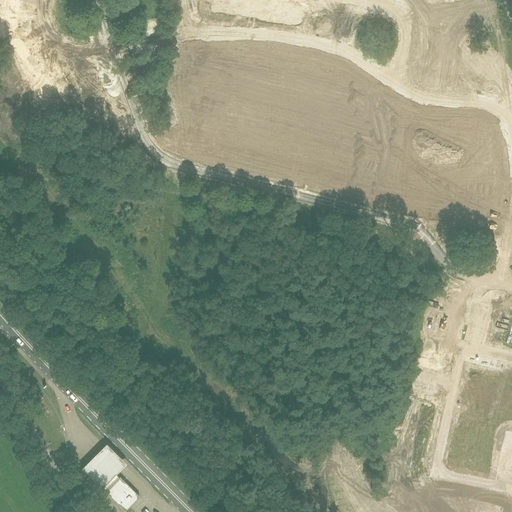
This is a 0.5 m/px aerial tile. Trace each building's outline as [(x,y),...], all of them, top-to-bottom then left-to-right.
[(419,0),(415,2),(422,16),(433,10),(435,14),(446,9),(441,0),(419,0)] [(429,41),(419,41),(420,49),(421,49),(422,56),(430,56),(430,57),(438,57),(438,55),(447,54),(446,40),(448,40),(447,29),(428,31),(429,41)] [(210,44),(204,67),(219,71),(217,80),(226,82),(231,63),(222,60),(226,48),(210,44)] [(240,64),(238,71),(240,71),(239,74),(250,76),(249,80),(262,84),(267,65),(259,63),(262,51),(253,48),(253,50),(246,49),(242,65),(240,64)] [(270,63),(266,79),(285,84),(292,56),(280,53),(277,65),(270,63)] [(292,56),(285,84),(297,87),(296,92),(303,94),(309,73),(302,71),(305,59),(304,59),(304,57),(297,55),(296,57),(292,56)] [(310,75),(305,94),(315,97),(317,89),(330,92),(332,85),(330,84),(334,65),(320,61),(316,77),(310,75)] [(340,86),(339,93),(340,93),(339,96),(351,99),(349,107),(359,109),(363,92),(356,90),(360,76),(346,72),(342,87),(340,86)] [(365,94),(360,114),(375,118),(375,115),(387,118),(393,97),(380,94),(379,99),(375,98),(376,97),(365,94)] [(398,115),(393,134),(403,137),(405,131),(417,134),(423,111),(410,108),(408,117),(398,115)] [(423,111),(417,134),(447,142),(445,129),(433,126),(436,114),(423,111)] [(464,122),(461,136),(463,144),(479,141),(481,131),(488,132),(488,127),(490,127),(492,118),(468,114),(467,122),(464,122)] [(195,129),(192,141),(195,142),(193,147),(199,149),(199,151),(206,153),(207,151),(213,152),(214,147),(221,149),(225,130),(213,127),(211,133),(195,129)] [(231,134),(225,158),(236,161),(237,159),(244,161),(247,152),(253,154),(256,142),(242,139),(242,137),(231,134)] [(259,154),(257,162),(259,162),(258,168),(273,172),(277,158),(283,159),(287,145),(273,141),(271,149),(263,147),(261,155),(259,154)] [(478,143),(476,168),(498,170),(499,162),(500,149),(490,148),(490,141),(478,143)] [(293,163),(290,176),(296,177),(295,178),(304,180),(308,167),(315,169),(320,150),(308,147),(307,153),(296,151),(295,153),(293,153),(290,162),(293,163)] [(325,161),(319,184),(334,188),(337,178),(339,179),(340,177),(344,178),(348,164),(340,162),(339,165),(325,161)] [(359,168),(352,193),(367,197),(371,181),(379,183),(384,163),(375,161),(373,171),(359,168)] [(475,185),(473,193),(487,197),(489,187),(499,188),(501,175),(498,175),(498,170),(476,168),(480,168),(478,186),(475,185)] [(388,180),(383,199),(392,201),(392,203),(399,205),(400,203),(403,204),(408,186),(414,188),(418,171),(407,169),(403,184),(388,180)] [(418,185),(414,199),(421,200),(418,210),(432,213),(438,190),(418,185)] [(448,187),(446,196),(467,201),(463,214),(471,216),(470,223),(491,229),(494,217),(486,215),(488,208),(484,207),(486,197),(473,193),(448,187)] [(440,294),(436,310),(460,316),(463,305),(452,302),(453,297),(440,294)] [(436,310),(436,311),(438,311),(436,320),(458,326),(460,316),(436,310)] [(493,318),(492,323),(497,325),(493,341),(505,344),(510,322),(493,318)] [(436,320),(434,330),(456,335),(458,326),(436,320)] [(434,330),(431,339),(453,344),(456,335),(434,330)] [(431,339),(427,356),(443,360),(444,356),(450,357),(453,344),(431,339)] [(466,388),(465,393),(487,399),(492,377),(478,373),(476,383),(467,380),(465,388),(466,388)] [(462,398),(460,406),(470,408),(469,411),(475,412),(474,418),(488,421),(490,412),(484,411),(487,399),(465,393),(463,399),(462,398)] [(404,435),(402,447),(424,452),(425,447),(427,447),(428,440),(416,437),(418,428),(405,425),(402,435),(404,435)] [(452,434),(448,454),(460,456),(464,436),(452,434)] [(464,436),(460,456),(471,459),(475,439),(464,436)] [(126,460),(105,439),(97,448),(81,465),(101,485),(119,467),(126,460)] [(475,439),(471,459),(482,461),(486,441),(475,439)] [(486,441),(482,461),(494,463),(498,443),(486,441)] [(397,459),(395,468),(409,471),(411,462),(423,465),(424,458),(423,457),(424,452),(402,447),(399,459),(397,459)] [(124,510),(139,496),(120,477),(105,491),(124,510)] [(421,499),(418,511),(438,511),(442,493),(430,490),(427,501),(421,499)] [(462,498),(458,511),(479,511),(483,494),(470,491),(469,499),(462,498)] [(442,493),(438,511),(458,511),(460,504),(454,502),(455,495),(442,493)] [(483,494),(479,511),(498,511),(500,506),(493,504),(495,496),(483,494)]
